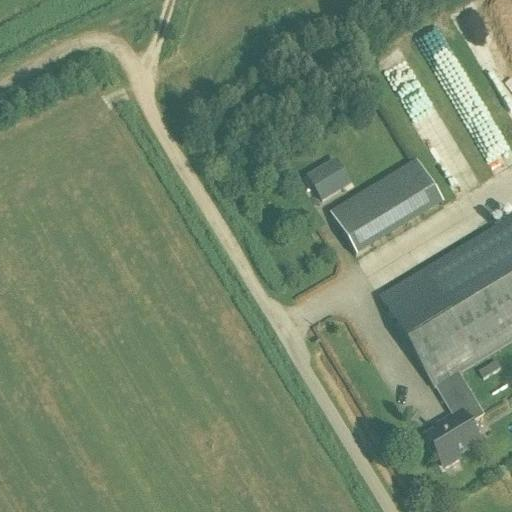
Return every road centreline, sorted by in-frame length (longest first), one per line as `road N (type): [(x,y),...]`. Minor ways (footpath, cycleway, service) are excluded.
road 1 (track): [(0,83),(79,42),(118,49),(274,323)]
road 2 (unclassified): [(388,511),(274,323)]
